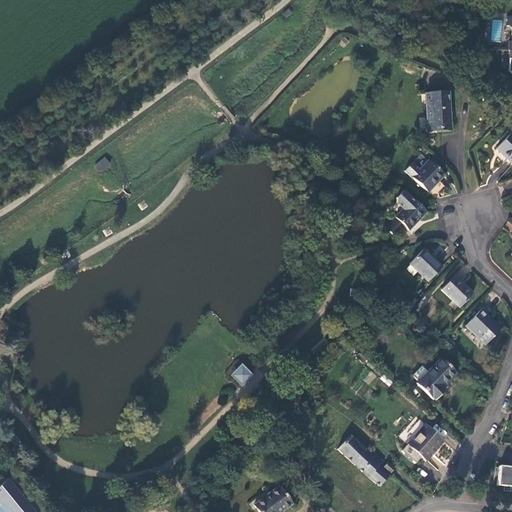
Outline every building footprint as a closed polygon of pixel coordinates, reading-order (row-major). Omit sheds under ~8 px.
[(288,9),(282,14),(286,19),(292,13),(288,9)] [(450,129),(448,92),(426,94),(429,131),(450,129)] [(511,134),(510,133),(496,148),(511,163),(511,134)] [(104,159),(93,167),(99,175),(110,167),(104,159)] [(427,192),(444,175),(428,160),(412,177),(427,192)] [(396,203),(403,209),(412,199),(404,191),(396,195),(396,203)] [(419,220),(426,212),(412,199),(403,209),(394,218),(393,216),(390,219),(383,226),(394,236),(403,226),(408,231),(419,220)] [(442,267),(423,249),(408,264),(428,282),(442,267)] [(472,294),(453,276),(440,290),(459,308),(472,294)] [(477,309),(473,313),(475,315),(468,323),(465,326),(485,346),(505,326),(497,319),(493,323),(485,316),(490,311),(485,305),(479,311),(477,309)] [(475,315),(473,313),(466,321),(468,323),(475,315)] [(416,383),(435,402),(445,391),(442,388),(456,374),(440,359),(427,372),(417,382),(416,383)] [(411,376),(417,382),(427,372),(421,366),(411,376)] [(241,384),(242,385),(251,376),(242,367),(233,376),(241,384)] [(443,441),(424,425),(407,445),(426,461),(443,441)] [(364,450),(349,436),(339,446),(337,449),(363,474),(379,487),(389,476),(379,467),(383,462),(367,447),(364,450)] [(395,469),(388,463),(384,468),(391,474),(395,469)] [(511,466),(499,466),(498,484),(511,485),(511,466)] [(283,511),(293,505),(278,486),(252,506),(256,511),(283,511)]
